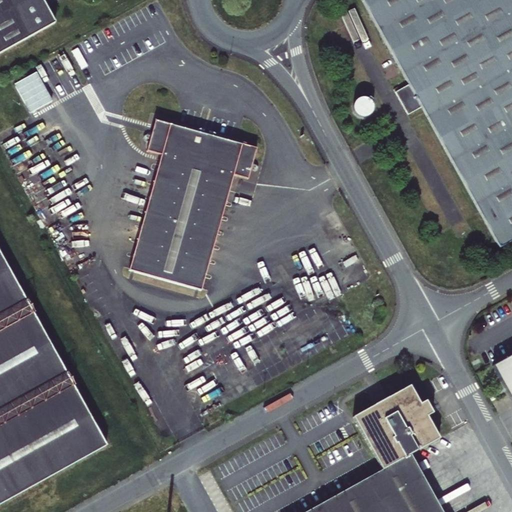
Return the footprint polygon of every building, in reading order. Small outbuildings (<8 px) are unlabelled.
[(0,0),(0,50),(54,21),(42,0),(0,0)] [(511,0),(361,0),(408,85),(397,91),(409,114),(421,107),(497,245),(511,237),(511,0)] [(18,81),(30,112),(53,103),(41,72),(18,81)] [(374,115),(375,99),(359,98),(358,113),(374,115)] [(258,145),(247,142),(247,141),(218,133),(216,130),(211,127),(210,132),(205,131),(206,126),(204,126),(199,127),(168,119),(168,120),(157,117),(149,149),(163,152),(131,268),(203,288),(236,173),(249,177),(258,145)] [(0,505),(108,445),(0,251),(0,505)] [(511,354),(492,366),(511,401),(511,354)] [(387,399),(384,394),(373,401),(375,406),(354,418),(384,471),(344,493),(354,511),(441,511),(411,456),(439,440),(426,417),(433,414),(426,402),(420,405),(410,387),(387,399)] [(373,396),(373,401),(384,394),(380,392),(373,396)] [(48,483),(0,510),(0,511),(27,511),(56,497),(48,483)] [(309,511),(354,511),(344,493),(309,511)]
